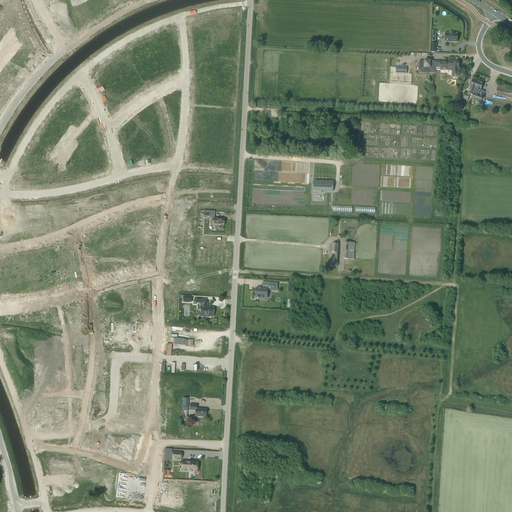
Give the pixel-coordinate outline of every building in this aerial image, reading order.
[(115,0),(112,2),(116,10),(121,8),(117,0),(115,0)] [(107,5),(112,13),(116,10),(112,2),(107,5)] [(60,7),(58,3),(49,6),(51,11),(60,7)] [(107,5),(102,8),(107,16),(112,13),(107,5)] [(51,11),(53,16),(62,12),(60,7),(51,11)] [(97,11),(102,19),(107,16),(102,8),(97,11)] [(102,19),(97,11),(93,13),(98,22),(102,19)] [(64,17),(62,12),(53,16),(55,21),(64,17)] [(88,16),(93,25),(98,22),(93,13),(88,16)] [(221,20),(220,25),(229,26),(229,21),(237,22),(238,14),(226,13),(226,21),(221,20)] [(89,27),(93,25),(88,16),(83,19),(88,27),(89,27)] [(64,32),(73,27),(69,21),(71,20),(70,17),(64,20),(66,23),(61,26),(64,32)] [(190,28),(189,28),(189,32),(190,32),(190,33),(198,32),(198,35),(205,34),(204,31),(202,32),(201,25),(198,25),(197,23),(193,24),(193,26),(189,26),(190,28)] [(169,26),(162,29),(167,41),(173,39),(174,41),(177,39),(174,34),(173,34),(169,26)] [(73,27),(64,32),(66,37),(67,37),(73,34),(74,37),(80,34),(78,31),(76,32),(73,27)] [(162,29),(156,32),(159,40),(157,41),(159,46),(163,45),(162,44),(167,41),(162,29)] [(222,31),(222,38),(225,38),(224,44),(236,44),(236,36),(233,36),(233,32),(222,31)] [(457,43),(458,34),(453,34),(453,32),(449,32),(449,33),(445,33),(445,43),(457,43)] [(146,36),(139,40),(145,52),(150,49),(151,51),(154,49),(152,43),(150,44),(146,36)] [(139,40),(132,43),(137,51),(135,52),(138,57),(141,56),(140,54),(145,52),(139,40)] [(200,47),(192,47),(192,54),(204,53),(203,47),(206,46),(206,43),(199,44),(200,47)] [(123,49),(116,53),(124,64),(129,61),(130,62),(133,60),(129,55),(128,56),(123,49)] [(116,53),(110,57),(115,64),(114,65),(117,71),(120,69),(119,67),(124,64),(116,53)] [(173,58),(168,60),(168,62),(174,74),(180,71),(177,63),(179,62),(176,56),(173,58)] [(452,76),(458,77),(458,71),(459,60),(448,60),(448,62),(440,62),(440,70),(449,70),(449,68),(452,68),(452,76)] [(201,64),(193,65),(193,72),(205,71),(204,64),(207,64),(207,61),(201,61),(201,64)] [(419,61),(419,73),(435,73),(435,61),(419,61)] [(162,63),(159,64),(162,70),(163,69),(167,77),(174,74),(168,62),(163,64),(162,63)] [(101,63),(96,68),(96,69),(104,78),(109,75),(110,76),(112,74),(108,69),(107,70),(101,63)] [(154,68),(149,71),(155,83),(162,79),(158,72),(159,71),(156,65),(153,67),(154,68)] [(94,70),(90,73),(95,79),(94,81),(98,86),(105,80),(104,78),(96,69),(94,71),(94,70)] [(143,73),(140,75),(143,80),(145,79),(149,87),(155,83),(149,71),(144,74),(143,73)] [(135,79),(130,83),(138,94),(144,90),(139,82),(141,81),(137,76),(134,78),(135,79)] [(465,92),(463,99),(468,100),(470,94),(473,96),(474,93),(476,89),(478,82),(472,80),(468,93),(465,92)] [(220,82),(220,88),(223,88),(223,94),(235,94),(235,86),(227,86),(228,82),(220,82)] [(476,89),(474,93),(479,95),(483,83),(478,82),(476,89)] [(125,85),(122,87),(125,92),(127,91),(132,98),(138,94),(130,83),(126,86),(125,85)] [(118,92),(113,96),(122,106),(127,102),(122,94),(123,93),(119,88),(117,91),(118,92)] [(511,90),(497,88),(495,95),(511,98),(511,90)] [(73,90),(69,94),(74,100),(72,102),(76,106),(79,104),(77,102),(82,97),(80,94),(79,95),(73,90)] [(474,93),(473,96),(471,101),(482,104),(484,97),(479,95),(474,93)] [(112,94),(105,100),(109,105),(110,104),(116,111),(122,106),(113,96),(112,94)] [(60,103),(56,108),(65,116),(69,111),(71,112),(73,110),(68,106),(66,108),(60,103)] [(51,115),(47,120),(56,127),(60,122),(62,124),(64,121),(59,117),(57,120),(51,115)] [(44,123),(41,128),(49,133),(52,128),(44,123)] [(41,128),(38,133),(46,137),(49,133),(41,128)] [(89,130),(83,132),(85,135),(87,135),(89,140),(99,137),(97,131),(90,133),(89,130)] [(214,131),(214,136),(214,138),(219,138),(219,143),(230,143),(230,135),(220,134),(220,131),(214,131)] [(38,133),(35,137),(43,142),(46,137),(38,133)] [(35,137),(32,142),(40,147),(43,142),(35,137)] [(90,146),(88,147),(89,150),(95,148),(94,145),(101,143),(99,137),(89,140),(90,146)] [(32,142),(29,146),(37,151),(40,147),(32,142)] [(29,146),(27,151),(34,156),(37,151),(29,146)] [(215,151),(214,157),(218,157),(217,163),(229,163),(230,155),(222,155),(222,151),(215,151)] [(25,155),(23,160),(31,164),(33,159),(25,155)] [(104,162),(98,164),(102,175),(107,173),(105,166),(108,165),(106,158),(103,160),(104,162)] [(23,160),(20,165),(29,169),(31,164),(23,160)] [(92,163),(88,164),(90,170),(93,169),(96,177),(102,175),(98,164),(93,166),(92,163)] [(20,165),(18,170),(26,173),(29,169),(20,165)] [(81,169),(75,170),(78,181),(84,180),(82,173),(85,172),(84,166),(80,167),(81,169)] [(69,169),(65,170),(67,176),(70,175),(72,183),(78,181),(75,170),(70,171),(69,169)] [(18,170),(16,175),(24,178),(26,173),(18,170)] [(58,174),(52,174),(53,186),(59,185),(59,177),(62,177),(61,171),(58,171),(58,174)] [(46,173),(42,173),(43,179),(46,179),(47,186),(53,186),(52,174),(46,175),(46,173)] [(16,175),(14,179),(22,183),(24,178),(16,175)] [(14,179),(11,185),(20,188),(22,183),(14,179)] [(323,181),(313,181),(313,191),(323,191),(323,181)] [(224,219),(210,218),(210,226),(217,226),(217,229),(223,229),(223,226),(224,219)] [(163,238),(161,268),(200,270),(201,264),(197,264),(197,258),(190,257),(190,249),(191,249),(191,245),(194,246),(195,240),(163,238)] [(344,242),(343,259),(354,259),(355,243),(344,242)] [(333,258),(330,258),(330,266),(337,267),(337,258),(337,253),(338,253),(338,244),(332,244),(331,253),(333,253),(333,258)] [(142,246),(140,266),(148,267),(149,247),(142,246)] [(256,288),(255,298),(267,298),(267,291),(271,291),(271,287),(278,287),(278,283),(269,282),(269,286),(262,286),(262,288),(256,288)] [(199,317),(212,317),(213,307),(207,307),(207,302),(200,302),(200,306),(199,317)] [(126,374),(107,374),(107,383),(119,383),(119,386),(126,386),(126,374)] [(107,389),(107,416),(116,417),(117,389),(107,389)] [(196,404),(189,404),(189,410),(195,410),(195,416),(205,417),(206,409),(196,408),(196,404)] [(120,418),(135,418),(135,412),(131,412),(131,414),(128,414),(128,410),(120,410),(120,418)] [(181,461),(181,470),(197,471),(197,462),(181,461)]
